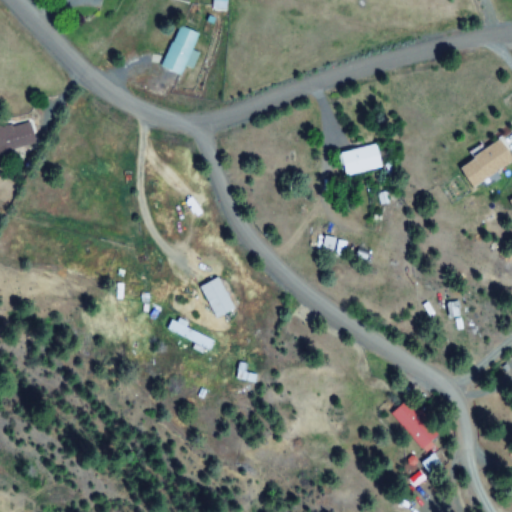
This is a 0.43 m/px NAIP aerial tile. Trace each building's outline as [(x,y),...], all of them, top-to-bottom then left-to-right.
[(220,0),(208,0),(210,8),(221,7),(220,0)] [(188,68),(194,53),(188,50),(195,33),(173,24),(156,66),(177,74),(180,65),(188,68)] [(0,123),(0,147),(26,141),(21,118),(0,123)] [(456,166),(469,188),(511,162),(498,141),(456,166)] [(379,166),(373,144),(335,153),(341,176),(379,166)] [(209,318),(229,308),(212,275),(192,286),(209,318)] [(460,315),(457,301),(445,304),(449,318),(460,315)] [(201,348),(205,340),(174,324),(170,332),(201,348)] [(388,416),(423,450),(439,434),(404,400),(388,416)]
